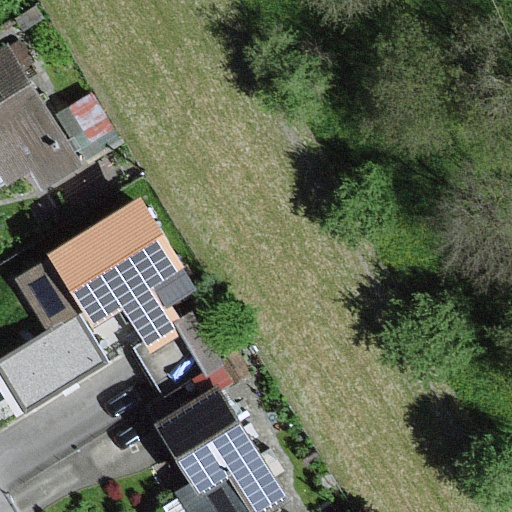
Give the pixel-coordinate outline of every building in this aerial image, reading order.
[(0,36),(0,182),(24,167),(37,188),(78,162),(0,36)] [(91,95),(58,115),(85,159),(118,139),(91,95)] [(135,191),(39,249),(43,256),(77,312),(86,327),(118,308),(135,337),(171,316),(162,302),(191,284),(135,191)] [(77,312),(43,256),(10,276),(44,332),(77,312)] [(171,316),(135,337),(127,343),(166,407),(213,379),(226,371),(217,357),(246,340),(234,320),(222,328),(217,320),(199,331),(185,308),(171,316)] [(266,511),(288,499),(213,379),(166,407),(148,419),(186,480),(169,491),(181,511),(266,511)]
